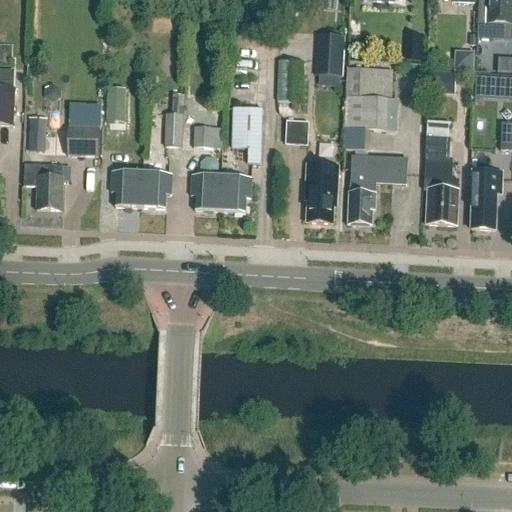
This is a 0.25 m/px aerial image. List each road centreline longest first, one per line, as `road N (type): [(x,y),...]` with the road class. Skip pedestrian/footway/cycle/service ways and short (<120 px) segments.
road 1 (residential): [(173,486),(511,501)]
road 2 (tertiary): [(184,274),(511,290)]
road 3 (unclassified): [(173,486),(184,274)]
road 4 (tertiary): [(0,274),(184,274)]
road 5 (residential): [(0,478),(173,486)]
